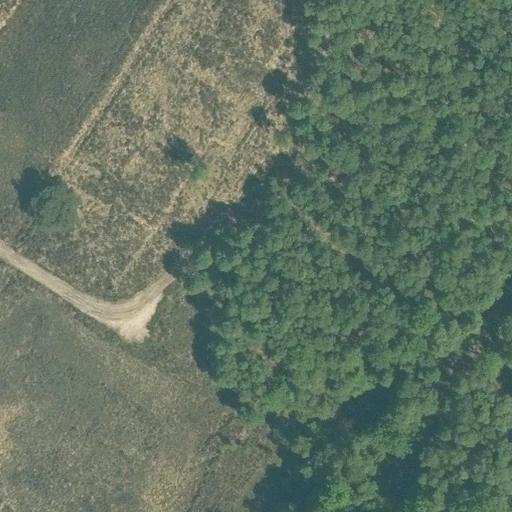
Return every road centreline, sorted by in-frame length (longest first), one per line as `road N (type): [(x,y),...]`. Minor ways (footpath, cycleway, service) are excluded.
road 1 (track): [(511,302),(472,352),(431,366),(408,362),(208,258)]
road 2 (track): [(0,249),(109,312),(129,310),(176,270),(208,258)]
